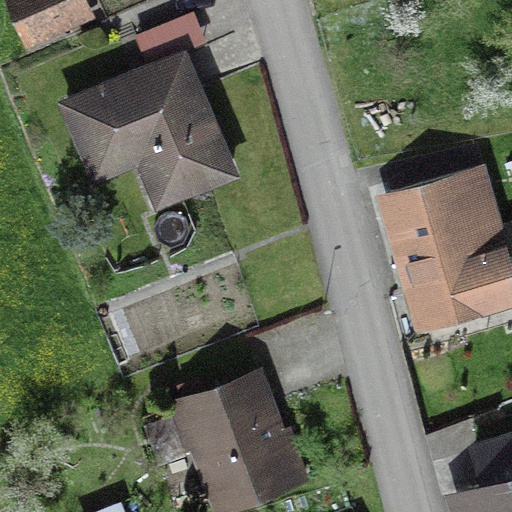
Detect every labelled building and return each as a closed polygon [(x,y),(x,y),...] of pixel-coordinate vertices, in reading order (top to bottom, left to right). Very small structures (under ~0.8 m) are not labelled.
[(76,0),(11,0),(26,36),(82,14),(76,0)] [(93,176),(157,149),(175,193),(227,172),(179,57),(145,71),(148,79),(135,84),(131,76),(63,105),(93,176)] [(384,184),(415,290),(423,319),(510,295),(474,170),(398,191),(395,181),(384,184)] [(196,439),(220,506),(302,475),(287,434),(272,440),(262,413),(260,414),(257,405),(265,402),(255,374),(173,405),(187,442),(196,439)] [(473,511),(511,511),(511,438),(471,451),(481,484),(467,489),(473,511)]
